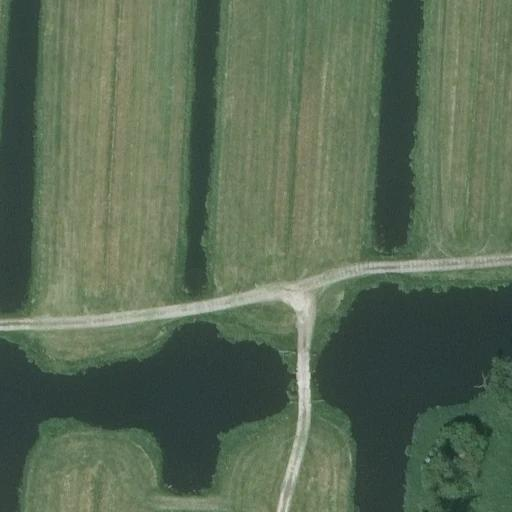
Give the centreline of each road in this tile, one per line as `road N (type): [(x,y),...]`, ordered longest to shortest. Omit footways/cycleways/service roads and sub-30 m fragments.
road 1 (track): [(511,263),(356,273),(312,311),(263,264),(168,260),(61,316)]
road 2 (track): [(312,311),(301,436),(280,511)]
